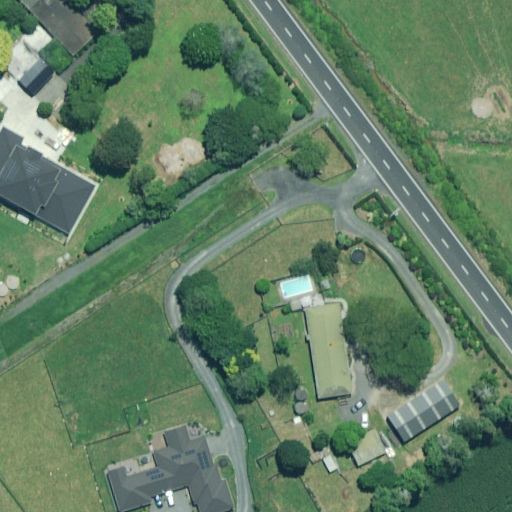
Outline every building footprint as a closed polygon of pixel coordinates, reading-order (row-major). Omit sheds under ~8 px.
[(76,0),(18,0),(71,59),(103,30),(76,0)] [(28,52),(19,43),(9,53),(14,58),(19,52),(23,57),(28,52)] [(19,82),(23,86),(15,94),(25,104),(35,94),(54,74),(40,60),(19,82)] [(353,394),(340,304),(305,309),(319,399),(353,394)] [(309,399),(308,388),(295,391),(297,401),(309,399)] [(190,439),(186,427),(163,434),(167,447),(152,451),(156,464),(126,473),(124,469),(106,474),(116,511),(129,511),(154,505),(152,499),(187,488),(193,508),(196,507),(197,511),(229,511),(236,510),(222,462),(213,464),(205,434),(190,439)] [(386,453),(375,431),(347,444),(358,466),(386,453)] [(338,469),(330,455),(326,447),(309,457),(313,465),(323,459),(331,473),(338,469)]
